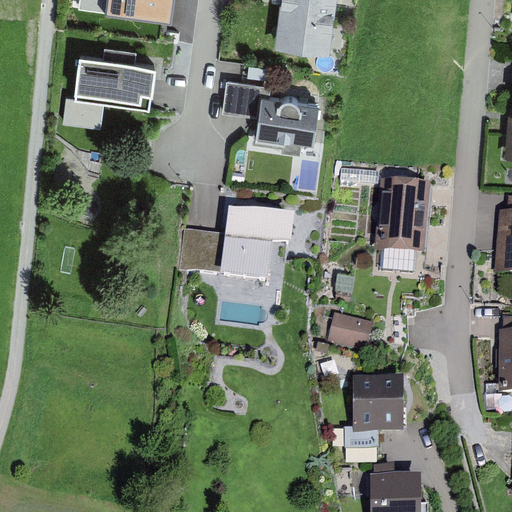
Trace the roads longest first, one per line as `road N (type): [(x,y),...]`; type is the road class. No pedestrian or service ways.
road 1 (track): [(53,0),(14,398),(0,442)]
road 2 (residential): [(487,0),(458,334)]
road 3 (residential): [(215,0),(194,160)]
